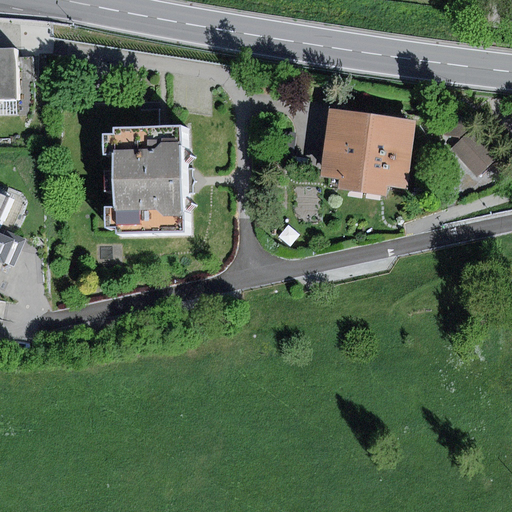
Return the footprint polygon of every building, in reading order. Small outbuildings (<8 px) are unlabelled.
[(14,48),(0,48),(0,98),(17,98),(15,59),(14,48)] [(31,58),(15,59),(17,98),(33,98),(31,58)] [(17,98),(0,98),(0,115),(18,115),(17,98)] [(416,123),(331,111),(321,177),(340,180),(338,191),(386,198),(388,186),(407,189),(416,123)] [(461,140),(472,130),(466,122),(447,120),(444,136),(458,137),(461,140)] [(160,128),(121,130),(121,137),(109,137),(110,158),(121,158),(123,211),(112,211),(113,230),(124,229),(124,237),(191,235),(190,211),(194,206),(189,203),(188,182),(187,162),(192,158),(187,153),(186,128),(160,128)] [(461,140),(451,150),(477,177),(498,157),(472,130),(461,140)] [(0,225),(13,197),(0,191),(0,260),(4,262),(15,239),(0,232),(0,225)]
